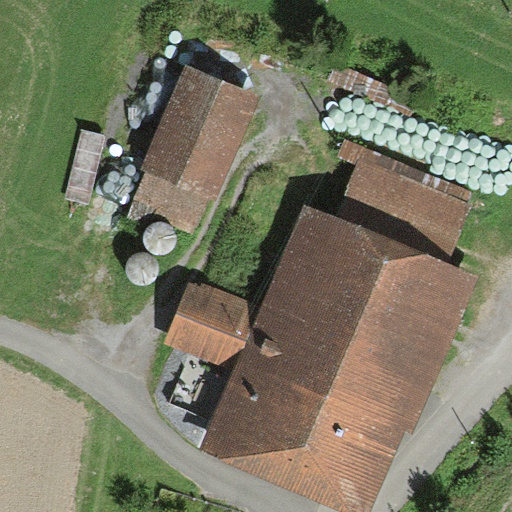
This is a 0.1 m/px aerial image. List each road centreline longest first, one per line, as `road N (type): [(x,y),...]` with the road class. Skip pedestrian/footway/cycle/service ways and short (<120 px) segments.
road 1 (unclassified): [(0,337),(62,363),(159,450),(262,511)]
road 2 (unclassified): [(364,511),(511,346)]
